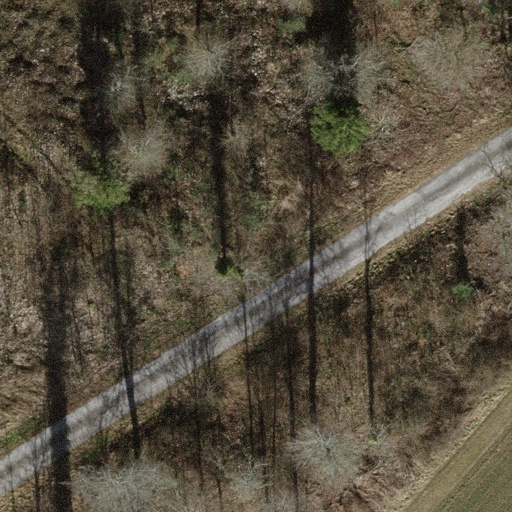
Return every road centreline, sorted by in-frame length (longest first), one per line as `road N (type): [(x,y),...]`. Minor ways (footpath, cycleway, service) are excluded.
road 1 (track): [(0,474),(511,130)]
road 2 (track): [(388,511),(511,383)]
